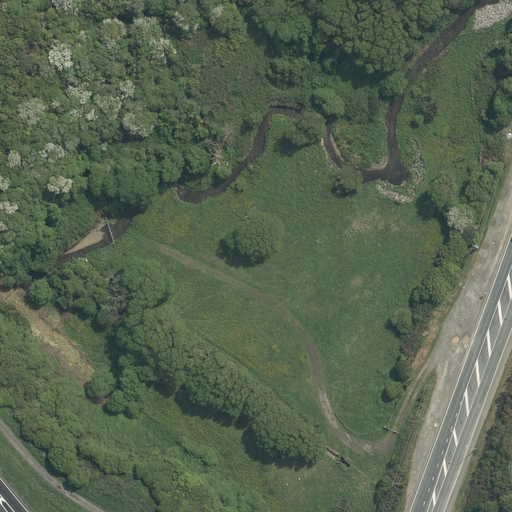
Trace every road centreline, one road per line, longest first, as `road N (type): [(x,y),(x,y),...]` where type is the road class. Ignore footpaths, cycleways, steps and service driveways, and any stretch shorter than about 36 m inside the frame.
road 1 (tertiary): [(511,281),(430,511)]
road 2 (track): [(0,421),(50,481),(96,511)]
